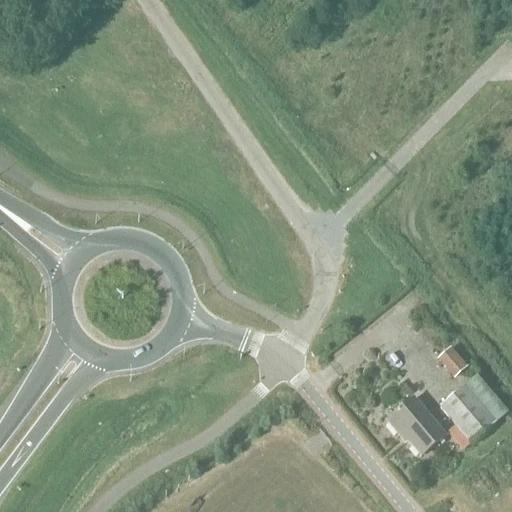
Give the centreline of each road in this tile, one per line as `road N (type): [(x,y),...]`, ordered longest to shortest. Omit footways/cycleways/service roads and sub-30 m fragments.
road 1 (unclassified): [(302,334),(327,275),(325,260),(148,0)]
road 2 (track): [(511,63),(486,65),(310,238)]
road 3 (unclassified): [(407,511),(289,359)]
road 4 (motorway): [(0,486),(97,357)]
road 5 (primary): [(181,317),(183,295),(165,257),(127,239),(86,250)]
road 6 (motorway): [(73,340),(0,441)]
